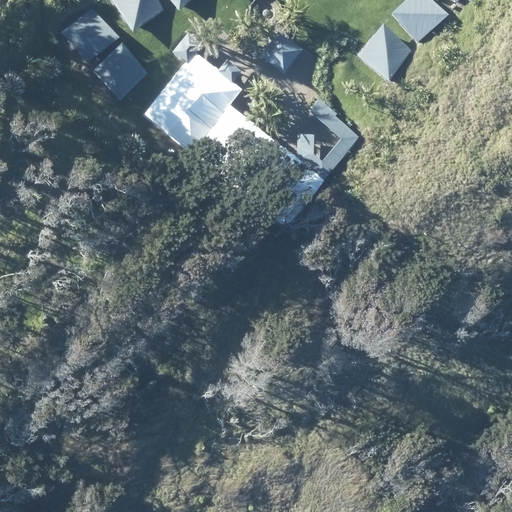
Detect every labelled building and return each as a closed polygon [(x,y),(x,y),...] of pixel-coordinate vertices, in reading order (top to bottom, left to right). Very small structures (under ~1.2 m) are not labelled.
[(164,17),(155,0),(114,0),(131,33),(164,17)] [(194,0),(168,0),(177,12),(194,0)] [(447,19),(427,0),(411,0),(393,19),(421,46),(447,19)] [(116,43),(93,14),(65,37),(88,66),(116,43)] [(412,53),(386,29),(360,58),(387,82),(412,53)] [(170,37),(119,102),(230,190),(271,139),(215,96),(226,81),(170,37)] [(301,54),(277,37),(261,60),(284,77),(301,54)] [(352,151),(361,140),(318,105),(309,116),(341,142),(352,151)] [(352,151),(341,142),(326,162),(302,142),(262,192),(275,202),(261,221),(282,238),(352,151)]
